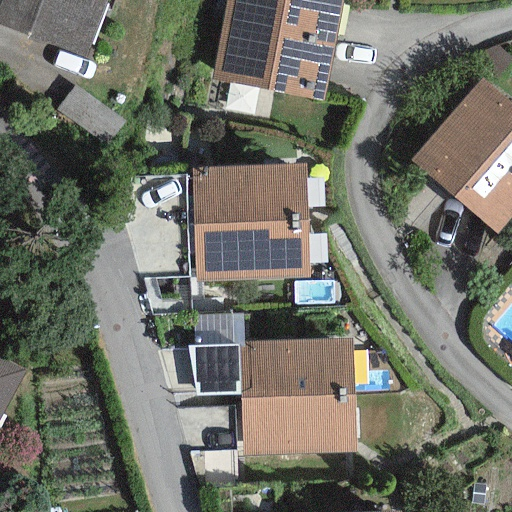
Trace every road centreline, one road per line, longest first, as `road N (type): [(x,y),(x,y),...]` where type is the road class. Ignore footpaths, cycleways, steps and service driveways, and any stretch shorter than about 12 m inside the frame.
road 1 (residential): [(511,411),(451,354),(409,297),(383,246),(364,172),(376,110),(413,64),(511,18)]
road 2 (residential): [(0,143),(36,171),(87,244),(133,355),(174,511)]
